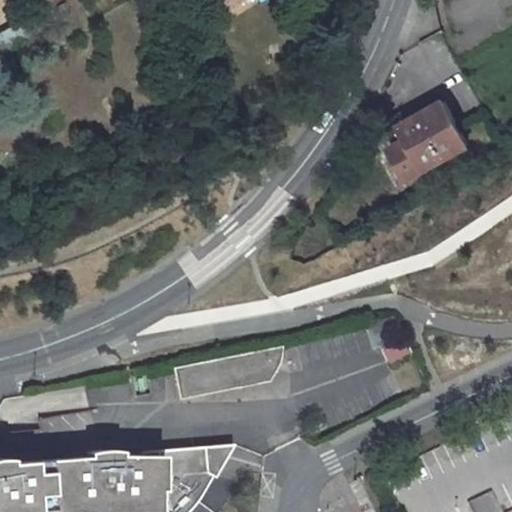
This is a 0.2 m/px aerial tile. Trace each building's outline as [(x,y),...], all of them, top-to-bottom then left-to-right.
[(0,32),(0,52),(20,42),(11,26),(0,32)] [(444,99),(400,123),(408,136),(391,146),(407,177),(469,143),(444,99)] [(387,364),(408,355),(401,341),(381,351),(387,364)] [(279,347),(209,361),(185,366),(170,369),(176,400),(265,381),(268,379),(272,373),(277,363),(279,354),(279,347)] [(0,511),(185,511),(187,510),(198,497),(210,478),(217,465),(222,455),(224,448),(229,447),(230,445),(139,452),(139,456),(92,457),(79,458),(12,462),(0,464),(0,511)]
